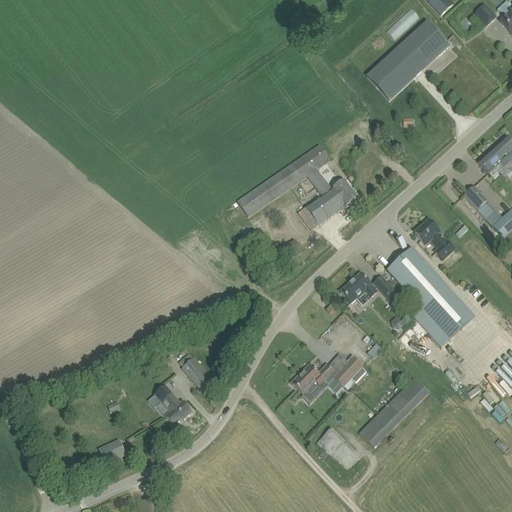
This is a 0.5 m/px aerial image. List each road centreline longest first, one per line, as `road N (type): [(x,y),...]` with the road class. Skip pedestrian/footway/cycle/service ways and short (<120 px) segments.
road 1 (unclassified): [(241,385),(293,303),(511,100)]
road 2 (unclassified): [(76,511),(188,454),(220,423),(241,385)]
road 3 (unclassified): [(356,511),(241,385)]
